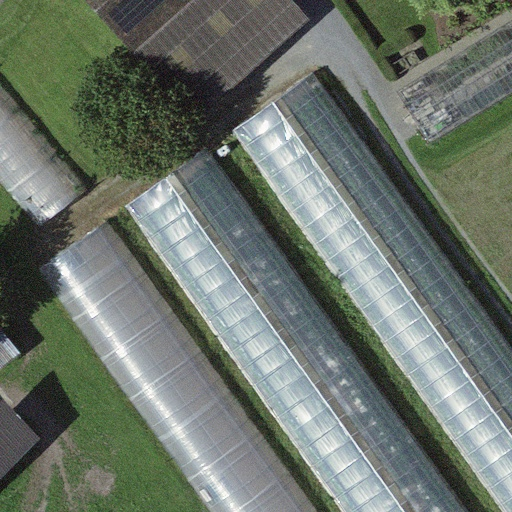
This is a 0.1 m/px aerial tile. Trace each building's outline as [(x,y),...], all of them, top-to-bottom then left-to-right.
[(295,0),(96,0),(200,122),(316,25),(295,0)] [(0,155),(22,182),(61,149),(0,77),(0,155)] [(226,138),(496,511),(511,511),(511,358),(309,78),(226,138)] [(123,214),(338,511),(464,511),(206,154),(123,214)] [(126,398),(208,511),(307,511),(103,230),(38,276),(126,398)] [(0,482),(46,439),(8,400),(0,407),(0,482)]
